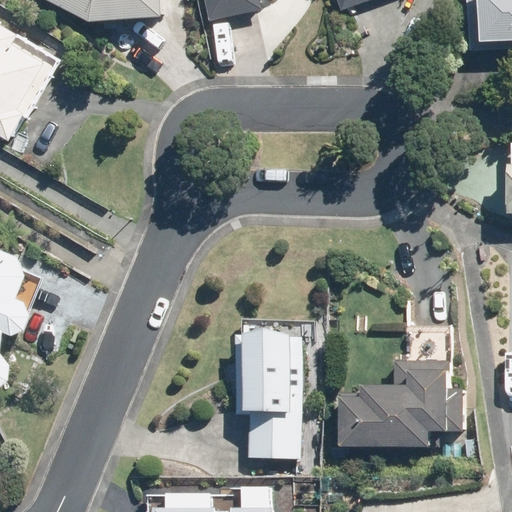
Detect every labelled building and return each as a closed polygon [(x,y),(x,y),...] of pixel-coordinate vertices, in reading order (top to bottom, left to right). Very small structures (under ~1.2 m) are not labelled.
[(133,27),(132,16),(179,13),(177,0),(62,0),(82,10),(101,18),(108,18),(108,29),(133,27)] [(208,0),(213,22),(266,11),(263,0),(208,0)] [(511,0),(478,0),(479,45),(511,44),(511,0)] [(6,20),(8,17),(0,12),(0,124),(26,138),(40,110),(35,108),(60,60),(27,43),(31,33),(6,20)] [(35,306),(26,302),(36,278),(29,261),(12,253),(0,257),(0,391),(3,392),(15,383),(17,369),(8,357),(11,335),(21,337),(35,332),(40,319),(35,306)] [(261,414),(258,454),(310,457),(317,334),(288,333),(289,320),(255,318),(254,333),(251,332),(246,413),(261,414)] [(399,390),(369,390),(369,398),(369,402),(348,402),(348,450),(439,451),(439,436),(448,436),(457,437),(457,434),(469,434),(470,392),(467,392),(468,373),(463,373),(463,366),(462,366),(462,363),(399,364),(399,390)] [(284,511),(285,506),(280,506),(281,486),(254,485),(253,505),(246,505),(247,491),(241,490),(241,489),(222,489),(222,492),(179,491),(178,507),(168,507),(167,511),(284,511)]
